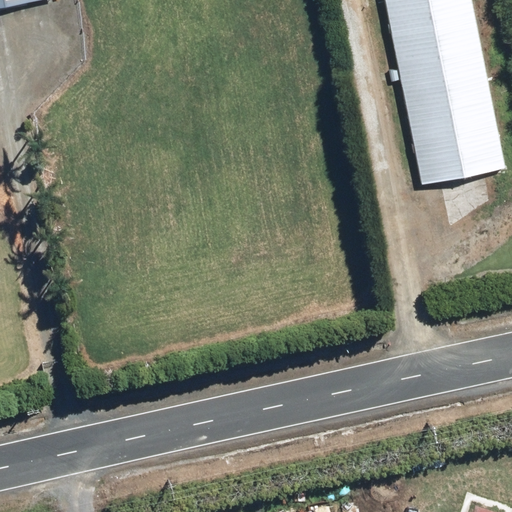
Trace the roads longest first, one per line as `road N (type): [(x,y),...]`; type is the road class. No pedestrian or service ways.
road 1 (unclassified): [(0,473),(511,360)]
road 2 (unknown): [(421,380),(344,0)]
